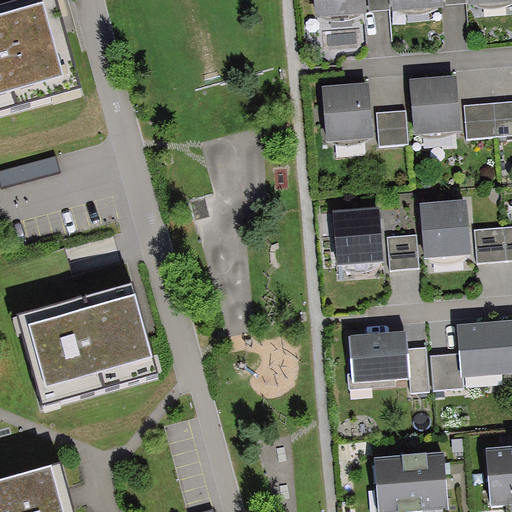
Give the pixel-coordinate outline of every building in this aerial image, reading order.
[(320,0),(322,24),(371,19),(369,0),(320,0)] [(390,0),(392,13),(444,9),(443,0),(390,0)] [(511,0),(470,0),(471,10),(511,7),(511,0)] [(41,13),(0,24),(0,98),(59,82),(41,13)] [(442,84),(408,87),(413,142),(465,138),(460,83),(442,84)] [(354,88),(323,90),(326,149),(372,146),(369,87),(354,88)] [(511,135),(511,107),(466,110),(467,138),(511,135)] [(404,145),(402,114),(376,116),(379,147),(404,145)] [(56,154),(1,172),(5,185),(60,167),(56,154)] [(435,208),(419,209),(424,271),(473,267),(467,205),(435,208)] [(349,217),(333,218),(337,277),(384,273),(379,214),(349,217)] [(511,228),(477,232),(479,261),(511,258),(511,228)] [(412,237),(388,239),(391,269),(415,267),(412,237)] [(22,327),(43,399),(149,370),(128,297),(22,327)] [(445,349),(460,348),(459,322),(444,322),(445,349)] [(511,328),(466,332),(460,332),(462,358),(432,360),(434,395),(464,393),(463,383),(511,380),(511,328)] [(400,338),(351,341),(354,390),(407,386),(407,397),(427,396),(424,351),(407,352),(406,337),(400,338)] [(511,452),(488,455),(492,511),(511,509),(511,452)] [(447,458),(377,462),(379,511),(449,511),(447,470),(447,458)] [(0,487),(0,511),(61,511),(51,474),(0,487)]
